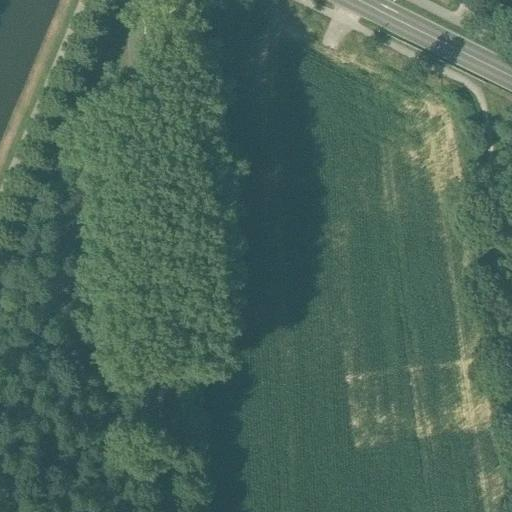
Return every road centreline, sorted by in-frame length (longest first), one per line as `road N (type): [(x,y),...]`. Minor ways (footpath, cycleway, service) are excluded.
road 1 (unclassified): [(165,511),(141,0)]
road 2 (secondary): [(356,0),(511,79)]
